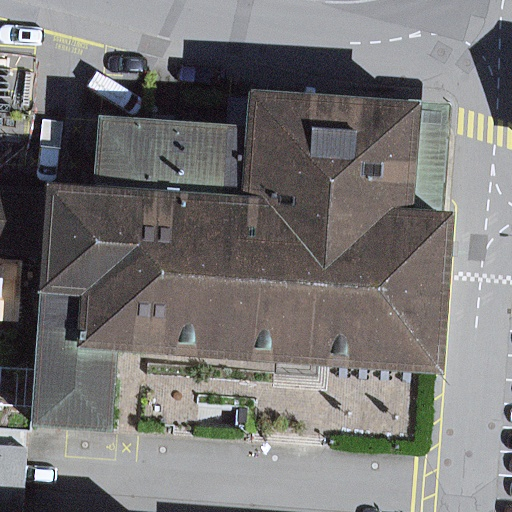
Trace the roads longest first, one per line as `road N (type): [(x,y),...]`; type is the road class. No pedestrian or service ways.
road 1 (residential): [(152,0),(312,46),(483,20)]
road 2 (residential): [(494,207),(473,511)]
road 3 (residential): [(494,207),(499,124),(483,20)]
